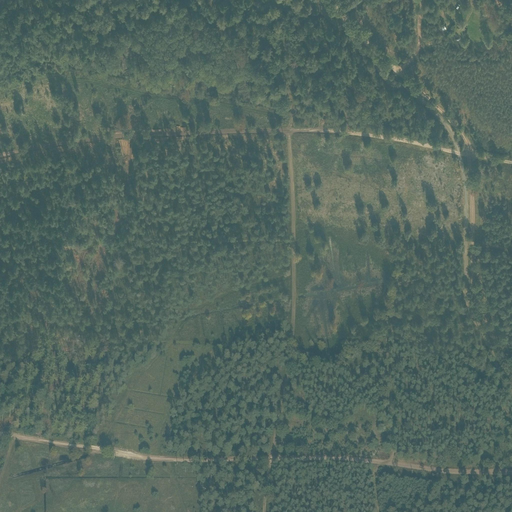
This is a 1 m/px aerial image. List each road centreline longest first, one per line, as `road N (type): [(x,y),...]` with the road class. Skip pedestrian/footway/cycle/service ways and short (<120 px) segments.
road 1 (track): [(511,472),(328,457),(179,460),(0,433)]
road 2 (track): [(511,375),(474,287),(466,137),(398,73)]
road 3 (track): [(0,362),(34,320),(88,326),(125,342),(291,346)]
road 4 (track): [(293,241),(291,346),(264,511)]
road 5 (track): [(133,135),(124,200),(105,245),(0,249)]
road 6 (track): [(145,135),(288,131)]
road 7 (track): [(0,155),(133,135)]
